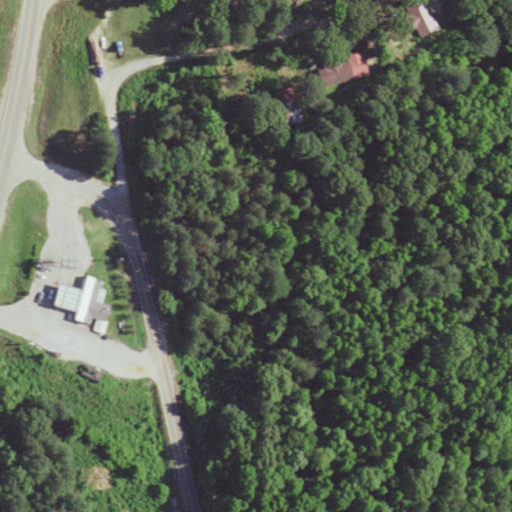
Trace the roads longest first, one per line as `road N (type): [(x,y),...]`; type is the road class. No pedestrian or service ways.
road 1 (tertiary): [(191,511),(137,250),(114,211),(87,187),(7,158)]
road 2 (trunk): [(0,178),(31,0)]
